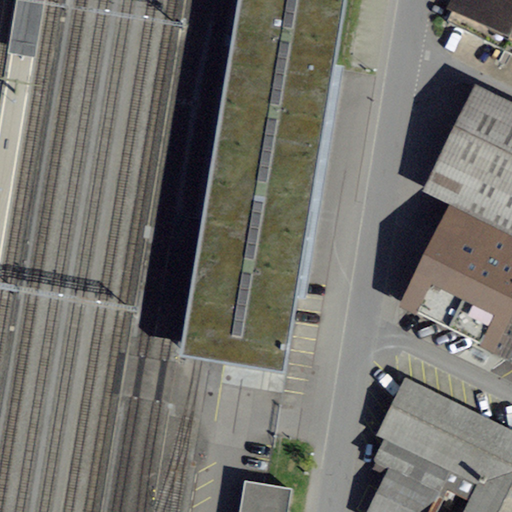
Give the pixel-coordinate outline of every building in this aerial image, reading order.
[(16,0),(7,57),(34,61),(43,0),(16,0)] [(238,0),(182,343),(287,361),(346,0),(238,0)] [(511,0),(459,0),(448,23),(504,51),(511,35),(511,0)] [(465,205),(457,221),(511,249),(511,127),(479,110),(438,191),(465,205)] [(511,249),(457,221),(454,220),(409,309),(511,360),(511,249)] [(511,511),(511,435),(405,383),(379,436),(387,440),(375,464),(390,471),(369,511),(511,511)] [(240,511),(289,511),(292,494),(243,487),(240,511)]
